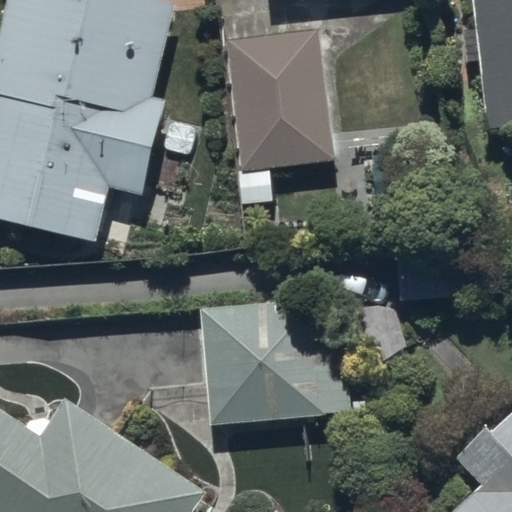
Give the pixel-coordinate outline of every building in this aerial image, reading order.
[(0,215),(96,244),(112,190),(140,196),(165,99),(154,95),(174,1),(169,0),(5,0),(0,22),(0,215)] [(511,0),(472,0),(485,128),(511,125),(511,0)] [(326,42),(230,52),(245,215),(277,212),(274,183),(339,177),(326,42)] [(511,229),(396,240),(402,301),(511,291),(511,229)] [(306,300),(200,308),(209,425),(350,413),(345,346),(310,349),(306,300)] [(0,410),(0,511),(194,511),(208,493),(65,400),(41,437),(0,410)] [(480,484),(449,511),(511,511),(511,412),(490,432),(485,426),(453,455),(480,484)]
